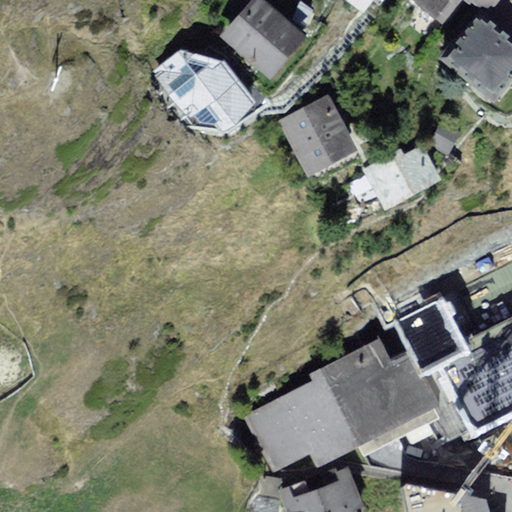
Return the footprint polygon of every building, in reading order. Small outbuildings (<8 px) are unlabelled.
[(243,0),(219,37),(272,72),(303,25),(265,0),(243,0)] [(409,0),(437,22),(455,0),(409,0)] [(511,5),(503,0),(498,0),(437,62),(495,104),(511,80),(511,5)] [(159,61),(208,135),(250,107),(201,33),(159,61)] [(280,120),(311,173),(358,145),(327,92),(280,120)] [(410,140),(351,173),(373,212),(432,179),(410,140)] [(511,262),(236,402),(271,472),(309,453),(316,467),(358,446),(362,455),(455,408),(469,435),(511,412),(511,262)] [(403,511),(427,511),(479,493),(479,473),(390,457),(403,511)] [(300,490),(310,511),(377,511),(355,464),(300,490)] [(251,491),(246,511),(268,511),(272,496),(251,491)]
